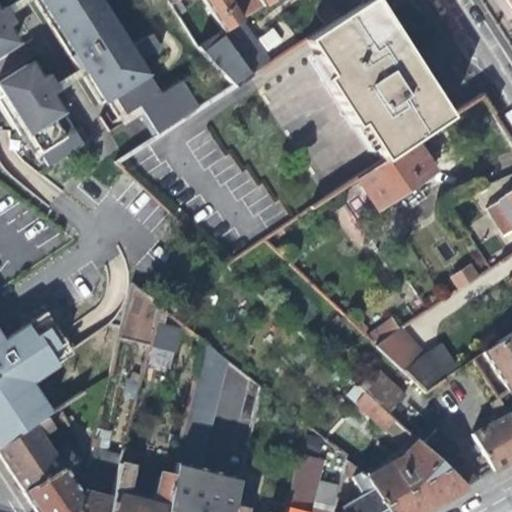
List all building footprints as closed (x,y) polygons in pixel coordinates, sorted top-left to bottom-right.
[(0,11),(3,17),(32,0),(15,0),(0,9),(0,11)] [(41,0),(74,53),(68,56),(76,69),(76,70),(82,66),(86,72),(103,102),(148,75),(140,63),(161,50),(152,35),(131,48),(101,0),(41,0)] [(199,0),(221,32),(239,21),(226,0),(262,0),(265,5),(272,0),(199,0)] [(358,124),(383,162),(421,136),(448,118),(441,107),(435,97),(426,83),(417,70),(378,7),(373,0),(365,0),(321,29),(304,40),(310,50),(326,74),(320,78),(353,128),(358,124)] [(330,0),(312,16),(321,29),(365,0),(330,0)] [(0,53),(7,49),(0,36),(0,31),(8,26),(3,17),(0,11),(0,53)] [(267,64),(239,21),(221,32),(219,33),(197,47),(232,86),(267,64)] [(48,97),(86,72),(82,66),(76,70),(76,69),(44,90),(48,97)] [(18,69),(0,79),(0,114),(35,172),(70,152),(41,101),(48,97),(44,90),(39,80),(28,85),(18,69)] [(138,115),(153,138),(198,109),(181,83),(160,96),(155,87),(136,99),(133,94),(110,107),(121,125),(138,115)] [(437,159),(421,136),(383,162),(356,180),(375,209),(392,197),(401,213),(424,197),(414,182),(424,175),(431,170),(428,165),(437,159)] [(511,231),(511,189),(494,201),(511,231)] [(456,291),(475,279),(466,268),(449,280),(456,291)] [(146,344),(155,306),(144,298),(128,285),(116,337),(146,344)] [(0,444),(48,412),(29,382),(72,354),(69,349),(43,312),(0,340),(0,444)] [(362,337),(371,345),(393,331),(386,321),(362,337)] [(171,373),(181,328),(159,323),(149,368),(171,373)] [(397,329),(393,331),(371,345),(421,393),(455,370),(435,340),(418,351),(397,329)] [(511,384),(511,331),(483,351),(507,388),(511,384)] [(197,503),(208,455),(230,365),(218,356),(200,342),(168,474),(159,511),(210,511),(212,507),(197,503)] [(353,386),(362,394),(382,412),(397,397),(370,369),(353,386)] [(508,418),(511,415),(511,384),(507,388),(495,396),(508,418)] [(391,421),(382,412),(362,394),(353,403),(382,431),(391,421)] [(469,435),(490,472),(504,464),(511,459),(511,425),(508,418),(495,396),(485,402),(496,419),(469,435)] [(48,412),(0,444),(0,463),(2,467),(19,492),(76,458),(80,447),(77,443),(64,451),(62,450),(53,457),(38,436),(62,418),(55,407),(48,412)] [(384,429),(396,449),(411,440),(399,420),(384,429)] [(432,428),(416,445),(462,488),(471,483),(474,481),(449,459),(457,451),(432,428)] [(92,437),(79,492),(74,511),(105,511),(109,497),(95,493),(99,474),(93,474),(102,439),(92,437)] [(400,456),(364,476),(383,511),(420,511),(425,509),(454,493),(462,488),(416,445),(400,454),(400,456)] [(120,450),(109,497),(105,511),(159,511),(168,474),(154,471),(147,499),(121,492),(131,453),(120,450)] [(294,454),(280,511),(300,511),(315,459),(294,454)] [(228,511),(233,490),(239,462),(208,455),(197,503),(212,507),(210,511),(228,511)] [(80,461),(76,458),(19,492),(28,505),(32,511),(74,511),(79,492),(74,486),(80,461)] [(340,506),(342,511),(383,511),(364,476),(361,472),(343,460),(340,473),(346,474),(358,495),(340,506)] [(244,511),(248,494),(233,490),(228,511),(280,511),(267,508),(265,511),(244,511)]
